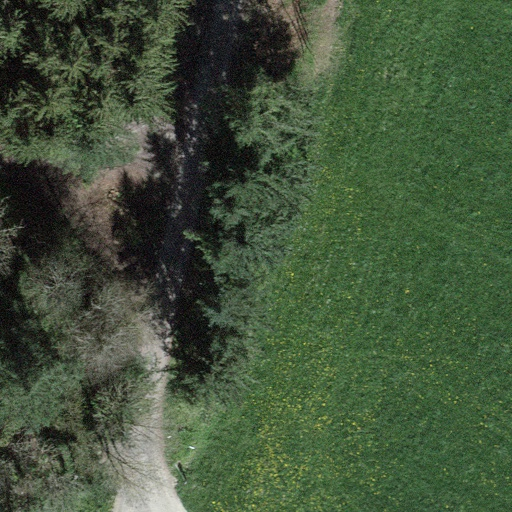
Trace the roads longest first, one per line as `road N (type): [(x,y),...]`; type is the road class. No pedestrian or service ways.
road 1 (track): [(157,372),(228,0)]
road 2 (track): [(157,372),(0,205)]
road 3 (track): [(0,136),(102,138),(155,126),(211,83)]
road 4 (track): [(0,487),(138,479)]
